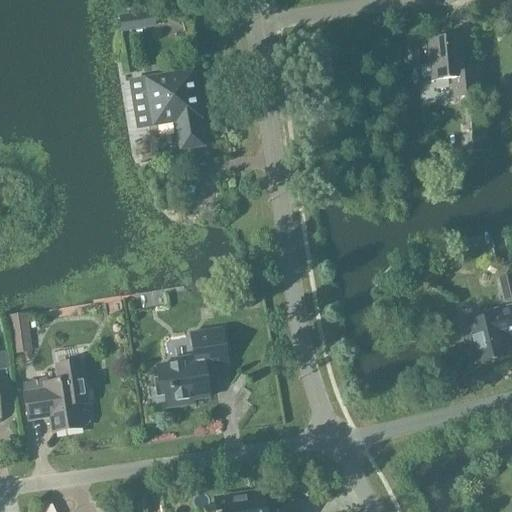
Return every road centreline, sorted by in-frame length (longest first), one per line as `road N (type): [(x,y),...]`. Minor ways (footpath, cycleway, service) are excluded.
road 1 (residential): [(332,440),(303,346),(256,21)]
road 2 (residential): [(0,489),(332,440)]
road 3 (residential): [(336,447),(511,398)]
road 4 (residential): [(256,21),(397,0)]
